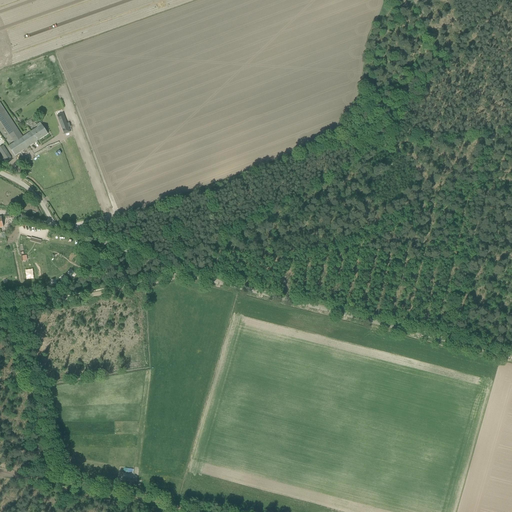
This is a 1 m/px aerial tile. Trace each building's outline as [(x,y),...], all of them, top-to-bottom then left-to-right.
[(1,104),(0,104),(0,120),(12,138),(14,143),(12,144),(8,147),(14,156),(48,134),(45,130),(42,125),(40,123),(36,125),(37,128),(23,137),(21,134),(16,126),(9,116),(3,107),(1,104)] [(60,136),(52,116),(46,118),(55,138),(60,136)] [(66,121),(64,116),(59,118),(59,119),(61,123),(64,131),(64,132),(65,136),(66,137),(71,135),(70,133),(69,130),(69,129),(66,121)] [(11,158),(3,145),(0,147),(0,152),(6,161),(11,158)] [(122,485),(140,488),(141,484),(134,483),(134,481),(123,479),(122,481),(121,485),(122,485)]
